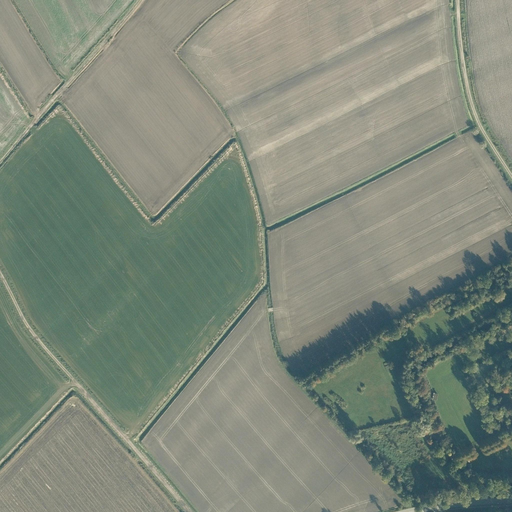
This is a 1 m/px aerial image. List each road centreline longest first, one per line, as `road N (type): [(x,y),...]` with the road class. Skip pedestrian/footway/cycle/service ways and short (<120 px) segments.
road 1 (track): [(0,271),(30,326),(189,511)]
road 2 (track): [(511,268),(410,331),(419,345),(432,345),(511,303)]
road 3 (track): [(139,0),(0,162)]
road 4 (track): [(458,0),(480,131),(511,178)]
